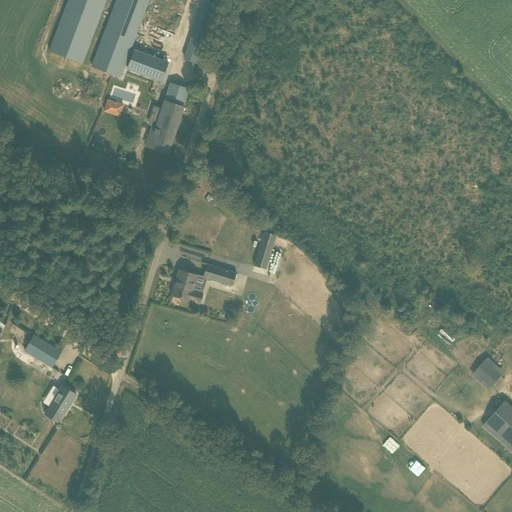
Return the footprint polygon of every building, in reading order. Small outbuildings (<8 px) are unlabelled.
[(104,30),(108,20),(100,16),(105,0),(68,0),(49,51),(83,64),(94,33),(97,34),(100,28),(104,30)] [(115,0),(108,20),(104,30),(91,66),(121,77),(150,0),(115,0)] [(219,0),(204,0),(184,60),(198,64),(219,0)] [(151,74),(158,55),(136,47),(129,65),(151,74)] [(150,135),(146,146),(152,148),(168,153),(189,89),(171,83),(154,136),(150,135)] [(102,112),(121,117),(124,104),(105,99),(102,112)] [(266,269),(272,247),(261,243),(254,266),(266,269)] [(208,264),(207,267),(204,278),(232,287),(236,273),(208,264)] [(198,275),(179,270),(176,281),(178,281),(174,295),(171,294),(171,295),(200,304),(204,293),(194,290),(198,275)] [(34,335),(25,351),(52,368),(61,352),(34,335)] [(500,375),(490,366),(486,362),(476,374),(480,378),(489,386),(500,375)] [(76,394),(63,386),(50,407),(64,415),(76,394)] [(511,444),(511,408),(504,402),(486,422),(511,444)]
